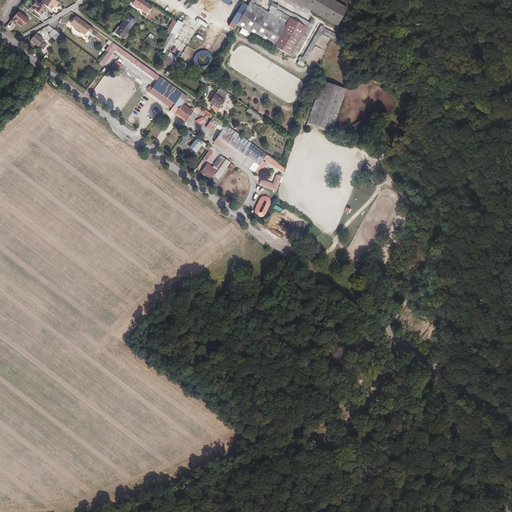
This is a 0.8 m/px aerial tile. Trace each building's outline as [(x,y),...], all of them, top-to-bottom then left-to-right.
[(51,8),(53,5),(55,3),(57,3),(58,0),(44,0),(42,3),(51,8)] [(153,6),(144,0),(135,0),(135,1),(133,4),(148,13),(153,6)] [(283,0),(302,10),(304,7),(292,0),(283,0)] [(292,0),(304,7),(338,25),(348,7),(334,0),(292,0)] [(41,15),(46,8),(39,2),(33,10),(41,15)] [(287,23),(279,18),(254,4),(250,2),(237,25),(274,46),(287,24),(287,23)] [(292,19),(311,29),(315,21),(299,13),(297,16),(278,6),(275,12),(281,15),(279,18),(287,23),(287,24),(289,25),(292,19)] [(40,21),(23,7),(16,15),(18,17),(11,26),(18,31),(25,22),(30,26),(40,21)] [(95,29),(77,16),(72,22),(72,26),(74,28),(74,30),(78,33),(81,32),(85,35),(88,31),(92,33),(95,29)] [(178,21),(174,19),(169,28),(172,30),(178,21)] [(308,34),(311,29),(292,19),(289,25),(305,33),(308,34)] [(132,26),(125,21),(120,27),(116,33),(124,38),(127,34),(132,26)] [(281,36),(289,25),(287,24),(274,46),(281,36)] [(50,25),(45,28),(51,33),(50,34),(56,39),(60,34),(50,25)] [(164,25),(162,28),(170,34),(172,30),(169,28),(164,25)] [(287,62),(305,33),(289,25),(281,36),(274,46),(270,52),(287,62)] [(296,63),(303,66),(320,34),(335,41),(338,35),(319,26),(303,57),(300,56),(296,63)] [(95,29),(92,33),(91,34),(96,38),(100,32),(95,29)] [(38,45),(43,39),(36,34),(31,40),(38,45)] [(177,38),(169,51),(179,58),(187,45),(177,38)] [(114,43),(100,63),(104,66),(116,49),(158,81),(161,77),(114,43)] [(161,77),(158,81),(153,88),(151,92),(173,109),(171,111),(185,121),(194,109),(191,107),(190,108),(183,103),(188,97),(161,77)] [(316,99),(313,105),(307,123),(331,131),(346,89),(322,81),(316,99)] [(217,111),(224,101),(215,94),(208,105),(217,111)] [(213,115),(201,106),(198,109),(211,118),(213,115)] [(260,121),(263,117),(250,108),(247,112),(260,121)] [(284,172),(285,168),(259,148),(214,116),(210,122),(222,131),(215,142),(258,174),(265,163),(262,161),(265,158),(284,172)] [(197,125),(205,123),(203,117),(196,120),(197,125)] [(289,145),(293,139),(282,132),(267,122),(264,127),(289,145)] [(186,130),(178,144),(183,147),(191,133),(186,130)] [(196,151),(201,145),(196,141),(191,147),(196,151)] [(208,150),(204,159),(208,161),(212,152),(208,150)] [(218,168),(225,159),(222,156),(215,166),(218,168)] [(211,178),(216,171),(207,164),(202,171),(211,178)] [(276,191),(282,177),(278,175),(274,185),(261,180),(259,184),(276,191)] [(260,196),(254,215),(265,218),(271,199),(260,196)]
